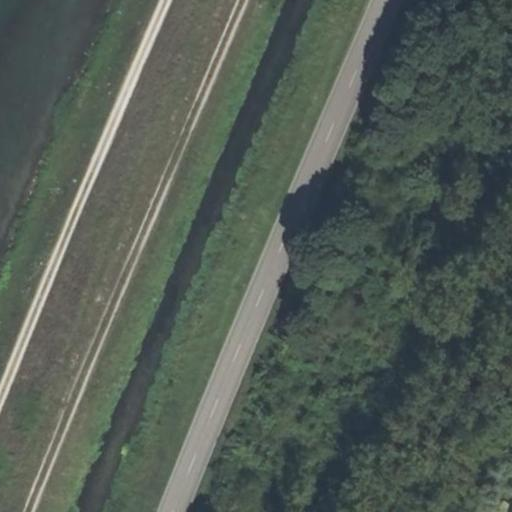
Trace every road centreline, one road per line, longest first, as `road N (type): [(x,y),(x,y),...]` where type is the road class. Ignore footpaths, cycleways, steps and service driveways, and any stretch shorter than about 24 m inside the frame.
road 1 (tertiary): [(173,511),(386,0)]
road 2 (track): [(172,0),(0,414)]
